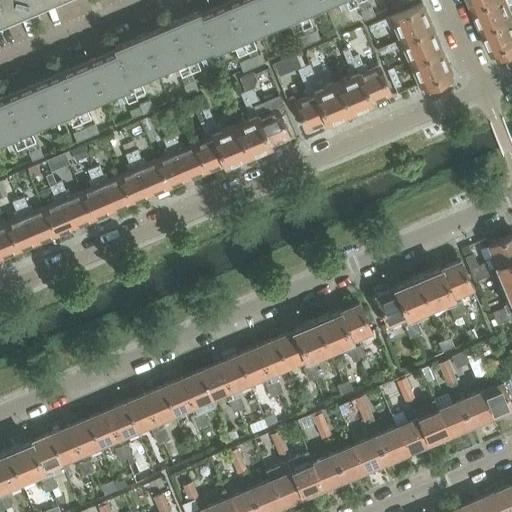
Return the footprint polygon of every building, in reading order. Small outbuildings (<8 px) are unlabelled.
[(0,0),(0,18),(43,0),(0,0)] [(246,34),(269,24),(258,0),(230,0),(227,2),(247,50),(256,46),(253,39),(246,34)] [(291,15),(290,23),(294,30),(302,27),(291,0),(258,0),(269,24),(291,15)] [(323,0),(291,0),(302,27),(311,23),(308,15),(302,10),(324,1),(323,0)] [(511,0),(490,0),(473,7),(483,30),(511,17),(511,10),(509,4),(511,2),(511,0)] [(227,2),(199,13),(212,45),(213,48),(236,38),(235,46),(238,54),(247,50),(227,2)] [(394,25),(400,38),(431,25),(422,2),(368,25),(370,31),(387,24),(388,28),(394,25)] [(371,6),(360,10),(363,20),(375,15),(371,6)] [(196,59),(189,54),(212,45),(199,13),(198,11),(170,22),(190,70),(199,67),(196,59)] [(511,17),(483,30),(492,53),(495,52),(498,59),(511,53),(511,17)] [(170,22),(142,34),(157,68),(179,59),(178,67),(181,74),(190,70),(170,22)] [(398,39),(378,48),(380,53),(396,46),(397,50),(403,47),(409,61),(441,47),(431,25),(400,38),(398,39)] [(316,29),(305,33),(309,43),(319,38),(316,29)] [(305,33),(294,38),(298,47),(309,43),(305,33)] [(134,78),(157,68),(142,34),(114,46),(115,49),(135,94),(144,90),(140,82),(134,78)] [(347,70),(349,76),(336,81),(349,113),(372,104),(371,101),(371,102),(352,57),(347,47),(341,50),(348,66),(349,66),(350,68),(347,70)] [(450,70),(441,47),(409,61),(408,61),(411,70),(413,70),(419,84),(421,83),(424,90),(451,78),(448,71),(450,70)] [(125,85),(124,93),(127,100),(136,97),(135,94),(115,49),(88,60),(103,94),(125,85)] [(260,52),(249,57),(253,66),(264,62),(260,52)] [(371,101),(390,93),(378,66),(367,70),(365,64),(362,65),(358,55),(352,57),(371,102),(371,101)] [(249,57),(238,62),(242,71),(253,66),(249,57)] [(290,71),(285,59),(274,64),(279,75),(290,71)] [(86,109),(80,104),(103,94),(88,60),(60,72),(81,120),(90,116),(86,109)] [(303,66),(326,120),(326,121),(327,123),(349,113),(336,81),(323,87),(320,81),(317,83),(316,80),(309,64),(303,66)] [(303,90),(306,96),(295,101),(307,129),(326,121),(326,120),(303,66),(297,69),(306,89),(303,90)] [(392,67),(387,69),(394,87),(400,84),(392,67)] [(70,108),(69,116),(72,124),(81,120),(60,72),(33,84),(47,118),(70,108)] [(194,80),(183,85),(187,94),(198,90),(194,80)] [(33,84),(5,95),(25,143),(34,140),(31,132),(25,127),(47,118),(33,84)] [(252,87),(246,90),(269,144),(270,144),(289,136),(277,109),(266,113),(263,107),(261,108),(252,87)] [(248,119),(234,124),(248,156),(270,146),(270,144),(269,144),(246,90),(240,93),(247,109),(247,108),(248,111),(245,113),(248,119)] [(0,137),(14,132),(13,140),(17,147),(25,143),(5,95),(0,97),(0,137)] [(149,99),(138,104),(142,113),(153,108),(149,99)] [(215,126),(214,123),(208,106),(202,109),(206,119),(224,163),(224,164),(225,166),(248,156),(234,124),(221,130),(218,124),(215,126)] [(202,133),(204,139),(194,144),(206,171),(224,164),(224,163),(206,119),(200,122),(204,132),(202,133)] [(94,123),(83,127),(87,136),(98,132),(94,123)] [(72,132),(76,141),(87,136),(83,127),(72,132)] [(55,137),(60,148),(72,143),(67,131),(55,137)] [(206,171),(194,144),(183,148),(181,142),(178,143),(174,132),(168,135),(187,179),(206,171)] [(164,149),(167,155),(156,160),(168,187),(187,179),(168,135),(162,137),(167,148),(164,149)] [(87,156),(82,143),(70,148),(75,161),(87,156)] [(39,146),(28,151),(32,160),(43,155),(39,146)] [(168,187),(156,160),(146,164),(143,158),(141,159),(136,148),(130,151),(149,195),(168,187)] [(126,165),(129,171),(119,175),(130,203),(149,195),(130,151),(125,153),(129,164),(126,165)] [(40,172),(36,163),(26,167),(30,176),(40,172)] [(130,203),(119,175),(108,180),(105,174),(103,175),(99,164),(93,167),(111,211),(130,203)] [(91,187),(81,191),(93,219),(111,211),(93,167),(87,169),(91,180),(89,181),(91,187)] [(93,219),(81,191),(70,196),(68,189),(65,191),(61,180),(55,182),(74,227),(93,219)] [(51,196),(54,203),(43,207),(55,235),(74,227),(55,182),(49,185),(54,195),(51,196)] [(23,196),(17,198),(36,243),(55,235),(43,207),(33,212),(30,205),(28,206),(23,196)] [(16,211),(14,212),(16,219),(6,223),(17,251),(36,243),(17,198),(12,201),(16,211)] [(0,257),(17,251),(6,223),(0,225),(0,257)] [(492,243),(488,244),(492,256),(489,257),(493,266),(494,265),(511,257),(511,234),(492,243)] [(511,257),(494,265),(493,266),(488,268),(472,275),(474,280),(491,273),(492,276),(497,273),(503,288),(511,283),(511,257)] [(440,267),(453,297),(452,298),(453,299),(461,295),(460,292),(471,287),(461,263),(460,259),(440,267)] [(486,262),(469,269),(472,275),(488,268),(486,262)] [(440,267),(440,265),(416,275),(430,307),(444,301),(447,307),(450,306),(454,318),(460,315),(455,304),(453,299),(452,298),(453,297),(440,267)] [(416,321),(419,319),(416,313),(430,307),(416,275),(394,285),(394,287),(395,286),(415,335),(421,332),(416,321)] [(511,283),(503,288),(509,302),(503,304),(504,307),(492,312),(495,318),(506,313),(506,312),(511,310),(511,309),(511,283)] [(394,287),(375,295),(377,299),(387,323),(398,318),(402,327),(405,326),(410,337),(415,335),(395,286),(394,287)] [(339,310),(351,340),(351,342),(360,338),(359,335),(370,330),(368,326),(360,306),(358,302),(339,310)] [(461,302),(455,304),(460,315),(466,313),(461,302)] [(339,310),(338,308),(315,318),(329,349),(343,343),(346,350),(348,349),(353,360),(359,358),(354,347),(351,342),(351,340),(339,310)] [(506,313),(495,318),(497,323),(509,318),(506,313)] [(307,360),(309,365),(309,366),(314,377),(319,375),(315,363),(317,362),(314,355),(329,349),(315,318),(292,327),(293,329),(294,329),(306,359),(307,360)] [(473,327),(466,330),(470,339),(477,336),(473,327)] [(293,329),(275,337),(287,365),(297,361),(298,364),(307,360),(306,359),(294,329),(293,329)] [(279,378),(276,370),(287,365),(275,337),(256,345),(269,376),(271,382),(276,393),(282,390),(277,379),(279,378)] [(449,337),(438,342),(441,350),(453,345),(449,337)] [(360,344),(354,347),(359,358),(364,356),(360,344)] [(256,345),(237,353),(249,381),(259,376),(261,380),(269,376),(256,345)] [(238,385),(249,381),(237,353),(219,361),(232,392),(239,389),(238,385)] [(446,359),(438,362),(443,373),(451,370),(446,359)] [(496,359),(488,362),(493,373),(501,370),(496,359)] [(219,361),(200,369),(211,397),(222,392),(223,396),(232,392),(219,361)] [(309,366),(303,368),(308,379),(314,377),(309,366)] [(201,401),(211,397),(200,369),(181,377),(194,408),(202,405),(201,401)] [(451,370),(443,373),(447,384),(455,380),(451,370)] [(347,376),(335,381),(340,393),(352,388),(347,376)] [(404,376),(396,380),(401,391),(409,387),(404,376)] [(181,377),(162,385),(174,413),(184,408),(185,412),(194,408),(181,377)] [(502,382),(502,381),(480,390),(491,416),(491,415),(502,411),(511,406),(511,405),(502,382)] [(276,393),(271,382),(265,384),(270,395),(276,393)] [(164,421),(163,417),(174,413),(162,385),(143,393),(156,424),(164,421)] [(409,387),(401,391),(405,402),(414,398),(409,387)] [(480,390),(459,399),(469,424),(479,420),(490,416),(491,416),(480,390)] [(143,393),(124,401),(136,428),(146,424),(148,428),(156,424),(143,393)] [(362,394),(354,398),(359,408),(367,405),(362,394)] [(239,395),(234,397),(239,409),(244,406),(239,395)] [(234,397),(228,400),(233,411),(239,409),(234,397)] [(459,399),(438,408),(449,434),(449,433),(460,428),(460,429),(469,424),(459,399)] [(125,433),(136,428),(124,401),(106,408),(119,440),(127,436),(125,433)] [(367,405),(359,408),(363,419),(371,416),(367,405)] [(106,408),(87,416),(99,444),(109,440),(110,443),(119,440),(106,408)] [(448,434),(449,434),(438,408),(417,416),(428,442),(437,438),(448,433),(448,434)] [(196,413),(201,424),(206,422),(202,411),(196,413)] [(320,412),(312,415),(317,426),(325,423),(320,412)] [(196,413),(190,416),(195,427),(201,424),(196,413)] [(88,449),(99,444),(87,416),(68,424),(81,456),(89,452),(88,449)] [(418,446),(428,442),(417,416),(396,425),(407,451),(418,446)] [(325,423),(317,426),(322,437),(330,434),(325,423)] [(68,424),(49,432),(61,460),(71,456),(73,459),(81,456),(68,424)] [(396,425),(375,434),(385,460),(395,456),(406,451),(406,452),(407,451),(396,425)] [(164,427),(159,429),(163,440),(169,438),(164,427)] [(159,429),(152,432),(157,443),(163,440),(159,429)] [(279,429),(271,433),(275,444),(283,440),(279,429)] [(43,470),(42,470),(43,472),(52,468),(50,465),(61,460),(49,432),(31,440),(30,440),(43,470)] [(375,434),(354,443),(365,469),(365,468),(376,464),(385,460),(375,434)] [(30,438),(7,448),(20,480),(34,474),(37,480),(40,479),(45,490),(50,488),(45,477),(43,472),(42,470),(43,470),(30,440),(31,440),(30,438)] [(283,440),(275,444),(280,455),(288,451),(283,440)] [(126,443),(121,445),(126,456),(131,454),(126,443)] [(353,474),(353,473),(364,469),(365,469),(354,443),(333,452),(343,478),(353,474)] [(121,445),(115,447),(120,459),(126,456),(121,445)] [(237,447),(229,450),(233,461),(242,458),(237,447)] [(7,448),(0,450),(0,488),(20,480),(7,448)] [(323,487),(323,486),(334,481),(334,482),(343,478),(333,452),(312,461),(323,487)] [(84,461),(88,472),(94,470),(89,458),(84,461)] [(242,458),(233,461),(238,472),(246,469),(242,458)] [(84,461),(77,463),(82,475),(88,472),(84,461)] [(312,461),(291,470),(301,495),(311,491),(322,486),(322,487),(323,487),(312,461)] [(291,470),(270,479),(281,505),(281,504),(292,499),(301,495),(291,470)] [(51,474),(45,477),(50,488),(56,486),(51,474)] [(120,479),(114,481),(118,489),(123,487),(120,479)] [(280,505),(281,505),(270,479),(249,487),(258,511),(262,511),(269,509),(280,504),(280,505)] [(191,481),(183,484),(190,501),(198,498),(191,481)] [(494,490),(493,490),(502,511),(511,511),(511,482),(505,485),(505,486),(494,490)] [(258,511),(249,487),(228,496),(234,511),(258,511)] [(482,495),(472,499),(477,511),(502,511),(493,490),(492,490),(493,491),(482,495)] [(0,496),(5,507),(11,505),(6,493),(0,496)] [(160,511),(164,511),(169,510),(162,493),(154,496),(160,511)] [(234,511),(228,496),(198,509),(199,511),(234,511)] [(477,511),(472,499),(463,503),(452,508),(452,507),(451,508),(452,511),(477,511)] [(99,506),(101,511),(110,511),(107,502),(99,506)]
